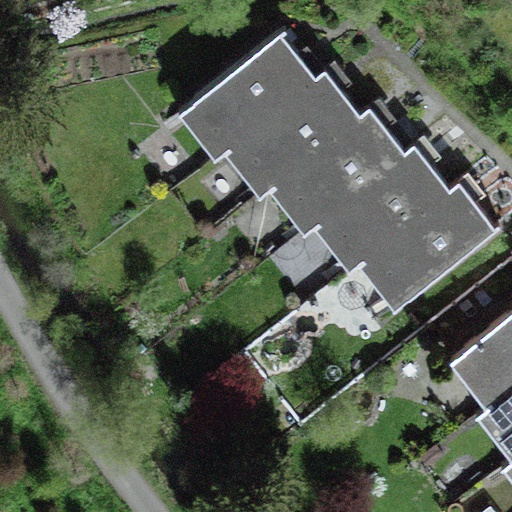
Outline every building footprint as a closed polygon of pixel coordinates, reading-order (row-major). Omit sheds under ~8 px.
[(244,140),(330,73),(297,29),(199,105),(232,149),(244,140)] [(339,66),(330,73),(244,140),(279,185),(287,179),(375,111),(339,66)] [(385,104),(375,111),(287,179),(321,223),(331,216),(419,148),(385,104)] [(429,139),(419,148),(331,216),(366,261),(375,253),(464,184),(429,139)] [(473,177),(464,184),(375,253),(410,298),(508,222),(473,177)] [(336,279),(249,347),(299,410),(386,341),(336,279)] [(501,403),(511,394),(511,316),(463,355),(501,403)] [(511,394),(501,403),(493,409),(511,432),(511,394)]
